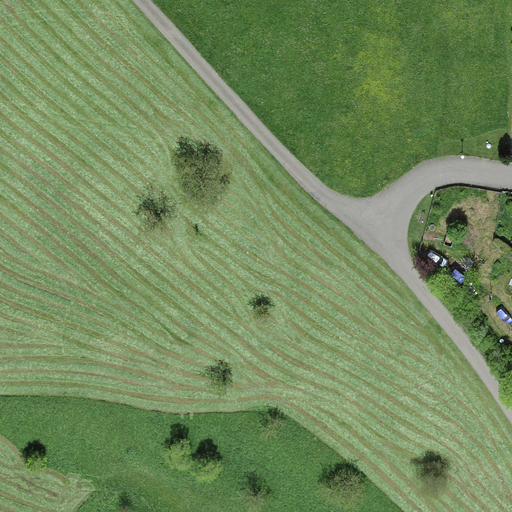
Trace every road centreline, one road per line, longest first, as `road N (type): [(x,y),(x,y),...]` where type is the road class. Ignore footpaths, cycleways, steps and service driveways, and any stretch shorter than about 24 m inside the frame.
road 1 (unclassified): [(371,237),(141,0)]
road 2 (residential): [(511,414),(480,362),(371,237)]
road 3 (residential): [(371,237),(419,182),(466,170),(511,177)]
